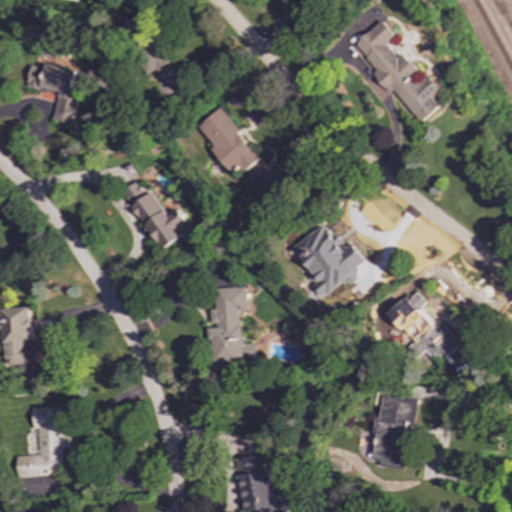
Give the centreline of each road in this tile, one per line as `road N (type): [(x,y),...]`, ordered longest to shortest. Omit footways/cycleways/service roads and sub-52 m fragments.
road 1 (residential): [(511,285),(332,131),(213,0)]
road 2 (residential): [(176,511),(165,434),(127,334),(70,239),(0,165)]
